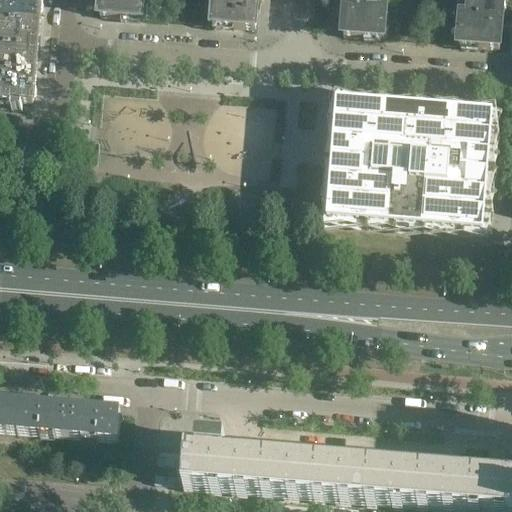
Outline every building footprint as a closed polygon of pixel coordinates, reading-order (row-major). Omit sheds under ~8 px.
[(101,0),(100,20),(122,22),(141,24),(142,24),(142,23),(143,0),(101,0)] [(255,33),(257,13),(259,13),(260,4),(262,5),(262,4),(216,0),(213,29),(213,30),(214,30),(233,31),(255,33)] [(342,0),(342,5),(342,11),(346,12),(346,11),(376,13),(376,12),(376,0),(342,0)] [(501,23),(502,18),(503,7),(503,3),(503,0),(465,0),(469,0),(468,20),(468,21),(501,23)] [(39,31),(40,18),(41,8),(41,5),(3,2),(2,19),(0,19),(0,37),(0,41),(0,52),(37,55),(39,31)] [(383,43),(385,14),(386,13),(376,12),(376,13),(346,11),(346,12),(343,40),(364,42),(381,43),(383,43)] [(499,53),(501,32),(501,23),(468,21),(468,20),(461,19),(459,49),(459,50),(461,50),(478,51),(499,53)] [(33,107),(33,103),(34,92),(35,83),(37,55),(0,52),(0,104),(11,105),(33,107)] [(455,109),(435,111),(416,106),(397,108),(378,103),(358,105),(336,99),(328,128),(330,148),(325,167),(327,186),(322,205),(325,235),(348,233),(367,238),(386,235),(406,241),(425,239),(443,244),(463,242),(485,248),(493,219),(491,200),(497,181),(495,160),(500,142),(497,112),(474,114),(455,109)] [(0,437),(19,439),(21,410),(9,409),(0,408),(0,437)] [(119,447),(121,418),(74,414),(70,414),(67,414),(44,412),(36,411),(28,411),(21,410),(19,439),(72,444),(119,447)] [(197,457),(197,459),(226,462),(227,450),(198,447),(198,454),(197,457)] [(511,484),(226,462),(197,459),(186,458),(186,465),(187,465),(511,491),(511,484)] [(511,511),(511,491),(187,465),(184,494),(408,511),(511,511)]
